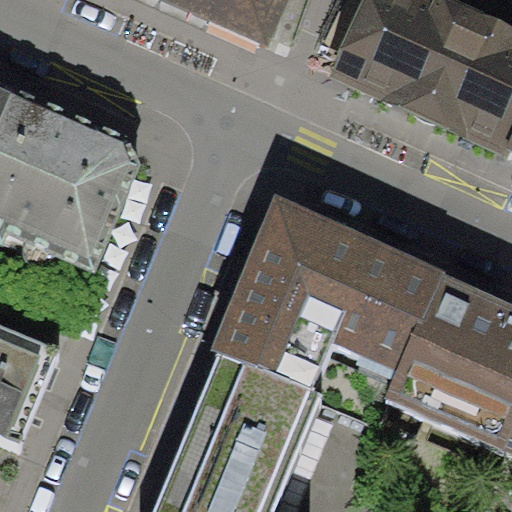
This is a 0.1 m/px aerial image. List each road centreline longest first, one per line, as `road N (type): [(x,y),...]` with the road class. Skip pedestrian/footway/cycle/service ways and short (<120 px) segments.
road 1 (residential): [(231,110),(79,511)]
road 2 (residential): [(511,239),(231,110)]
road 3 (residential): [(231,110),(0,7)]
